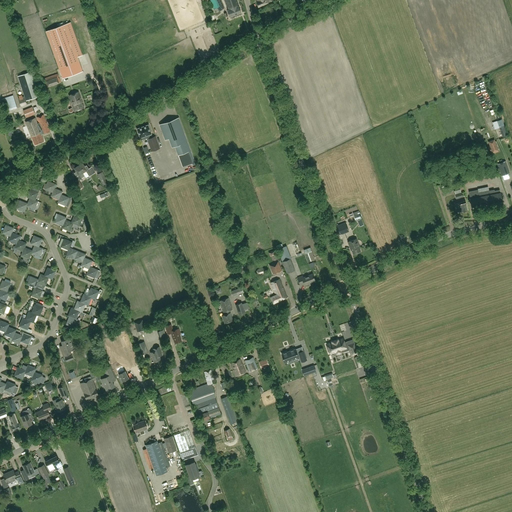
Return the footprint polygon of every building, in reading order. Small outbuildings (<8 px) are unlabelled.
[(209,0),(216,13),(224,9),(219,0),(209,0)] [(236,0),(224,0),(228,10),(227,10),(230,17),(241,13),(236,0)] [(70,22),(46,31),(59,69),(79,62),(77,57),(82,55),(70,22)] [(79,62),(59,69),(63,78),(83,71),(79,62)] [(31,72),(18,76),(26,101),(39,96),(31,72)] [(61,82),(58,73),(44,78),(47,87),(61,82)] [(79,91),(68,95),(74,112),(84,108),(81,99),(82,98),(79,91)] [(9,107),(5,109),(6,111),(18,107),(14,95),(6,98),(9,107)] [(27,105),(24,96),(18,99),(20,107),(27,105)] [(32,107),(23,111),(26,117),(35,114),(32,107)] [(35,118),(26,122),(35,145),(44,141),(41,135),(50,131),(43,115),(37,117),(41,129),(39,130),(35,118)] [(175,146),(183,167),(195,162),(178,118),(160,125),(165,140),(169,139),(172,147),(175,146)] [(141,137),(142,139),(151,136),(150,134),(151,134),(148,125),(137,129),(140,138),(141,137)] [(160,148),(155,137),(147,139),(152,151),(160,148)] [(488,142),(493,154),(499,152),(494,140),(488,142)] [(505,162),(497,164),(501,176),(509,173),(505,162)] [(79,165),(83,172),(86,171),(89,176),(95,172),(92,167),(89,169),(86,164),(84,165),(82,163),(82,164),(81,163),(80,163),(78,164),(78,165),(79,165)] [(83,172),(79,165),(74,168),(76,171),(74,172),(78,179),(81,177),(79,175),(83,172)] [(106,178),(105,178),(102,172),(97,174),(101,181),(103,186),(108,183),(106,178)] [(83,190),(82,187),(83,187),(78,179),(74,181),(78,187),(76,188),(79,193),(83,190)] [(48,181),(47,184),(45,183),(43,188),(45,189),(44,189),(52,192),(56,184),(48,181)] [(56,184),(52,192),(51,196),(59,200),(62,191),(54,188),(56,184)] [(30,189),(27,197),(38,202),(38,201),(35,200),(39,190),(32,187),(31,189),(30,189)] [(461,193),(460,190),(454,191),(455,195),(456,198),(462,197),(461,193)] [(469,192),(471,207),(502,201),(499,190),(494,191),(494,190),(478,193),(478,190),(469,192)] [(59,200),(58,203),(68,207),(70,202),(68,201),(69,198),(61,194),(62,191),(59,200)] [(27,204),(24,212),(27,206),(30,208),(34,209),(35,210),(38,202),(27,197),(30,198),(27,204)] [(20,200),(16,209),(24,212),(27,204),(20,200)] [(465,201),(456,204),(458,212),(461,211),(467,210),(466,205),(465,201)] [(54,218),(56,219),(55,222),(63,226),(65,220),(66,218),(56,213),(54,218)] [(75,214),(71,222),(71,223),(80,226),(83,218),(75,214)] [(65,220),(63,226),(62,228),(70,231),(71,228),(73,223),(80,226),(71,223),(71,222),(65,220)] [(345,223),(335,227),(338,235),(348,231),(345,223)] [(6,225),(2,233),(10,236),(11,236),(12,232),(12,233),(13,231),(14,228),(8,226),(6,225)] [(10,236),(9,240),(17,244),(18,240),(19,239),(20,236),(12,233),(12,232),(11,236),(10,236)] [(34,236),(30,244),(34,246),(39,247),(42,239),(34,236)] [(359,246),(356,238),(348,242),(350,248),(351,248),(354,254),(360,251),(358,246),(359,246)] [(66,256),(72,242),(64,239),(62,239),(59,246),(61,246),(61,247),(69,250),(66,256)] [(15,246),(15,248),(18,249),(23,251),(24,248),(25,248),(26,243),(18,240),(17,244),(16,244),(15,246)] [(72,242),(66,256),(74,259),(78,251),(70,248),(72,242)] [(32,251),(31,254),(32,254),(35,255),(39,257),(40,256),(43,249),(39,247),(34,246),(32,251)] [(315,260),(312,251),(310,247),(305,250),(306,254),(307,253),(311,262),(315,260)] [(23,251),(21,256),(29,259),(32,254),(31,254),(32,251),(25,248),(24,248),(23,251)] [(86,254),(78,251),(74,259),(82,262),(81,266),(86,254)] [(86,254),(81,266),(89,269),(86,275),(89,269),(90,267),(92,261),(84,258),(86,254)] [(286,260),(283,262),(285,268),(287,273),(294,270),(290,259),(286,260)] [(100,271),(98,270),(90,267),(92,261),(90,267),(89,269),(86,275),(95,278),(97,279),(100,272),(100,271)] [(269,265),(273,274),(282,271),(278,262),(269,265)] [(41,274),(52,279),(56,271),(47,268),(44,276),(41,274)] [(41,274),(38,280),(37,282),(37,283),(45,286),(49,278),(52,279),(41,274)] [(303,276),(297,278),(300,284),(304,283),(305,286),(308,284),(315,281),(312,274),(303,277),(303,276)] [(27,279),(29,279),(27,285),(34,287),(35,288),(37,283),(37,282),(38,280),(30,276),(29,276),(27,279)] [(276,295),(271,297),(273,303),(287,297),(279,279),(271,283),(276,295)] [(3,280),(0,286),(0,288),(1,289),(7,292),(9,293),(9,292),(8,292),(11,284),(3,280)] [(34,287),(31,295),(39,299),(41,294),(43,294),(44,292),(42,291),(35,288),(34,287)] [(0,289),(1,289),(0,291),(0,298),(1,298),(1,299),(2,299),(6,301),(9,293),(7,292),(1,289),(0,288),(0,289)] [(83,294),(88,296),(92,298),(96,299),(99,292),(99,291),(91,288),(88,296),(83,294)] [(242,288),(231,291),(232,296),(243,292),(242,288)] [(88,296),(83,294),(80,302),(77,301),(88,306),(91,298),(96,299),(92,298),(88,296)] [(226,314),(224,315),(222,316),(225,323),(232,320),(230,313),(229,311),(232,309),(229,298),(219,301),(223,313),(225,312),(226,314)] [(88,306),(77,301),(74,309),(71,308),(82,312),(85,304),(88,306)] [(247,302),(242,304),(241,303),(235,305),(239,315),(245,313),(244,310),(249,309),(247,302)] [(37,315),(40,316),(43,308),(35,304),(31,312),(29,311),(31,312),(37,315)] [(82,312),(71,308),(68,316),(77,320),(77,319),(76,319),(79,311),(80,312),(82,312)] [(31,312),(29,311),(25,319),(24,319),(23,318),(34,323),(37,315),(40,316),(37,315),(31,312)] [(77,320),(68,316),(69,316),(66,324),(68,325),(71,327),(74,328),(77,320)] [(34,323),(23,318),(19,326),(20,326),(27,329),(27,330),(31,322),(34,323)] [(134,322),(137,331),(146,329),(143,320),(134,322)] [(8,327),(9,324),(1,321),(0,322),(0,329),(4,332),(3,334),(4,335),(6,332),(8,327)] [(6,332),(4,335),(10,337),(9,341),(11,342),(11,341),(13,338),(15,333),(16,330),(8,327),(9,324),(8,327),(6,332)] [(171,333),(172,336),(173,339),(175,343),(181,341),(180,337),(179,334),(180,333),(179,329),(173,330),(171,324),(165,326),(168,334),(171,333)] [(13,338),(11,341),(19,344),(20,341),(23,336),(24,333),(22,336),(15,333),(16,330),(15,333),(13,338)] [(32,336),(24,333),(23,336),(20,341),(19,344),(20,341),(29,344),(31,339),(32,336)] [(125,356),(130,354),(124,333),(119,335),(125,356)] [(64,347),(61,348),(64,356),(71,354),(70,350),(74,349),(70,338),(61,341),(64,347)] [(328,346),(326,346),(328,352),(329,351),(330,353),(335,352),(336,354),(342,352),(341,350),(349,348),(350,350),(351,355),(357,353),(354,343),(348,345),(347,343),(345,344),(344,342),(343,338),(338,340),(337,339),(332,341),(332,342),(327,344),(328,346)] [(154,351),(150,353),(154,362),(160,360),(159,355),(161,354),(159,347),(153,349),(154,351)] [(298,357),(298,356),(299,356),(301,362),(306,360),(303,351),(297,353),(295,349),(281,354),(284,361),(285,362),(289,361),(293,359),(298,357)] [(245,361),(249,372),(257,368),(253,357),(245,361)] [(240,359),(230,363),(234,371),(233,371),(236,376),(245,373),(242,363),(241,363),(240,359)] [(26,371),(25,373),(32,376),(34,372),(36,368),(28,365),(26,371)] [(122,366),(116,369),(118,373),(121,378),(119,378),(121,381),(121,383),(125,381),(125,380),(129,378),(124,370),(122,366)] [(308,374),(313,372),(316,371),(314,366),(303,370),(305,375),(308,374)] [(25,373),(26,371),(17,367),(14,376),(22,379),(25,373)] [(107,377),(101,379),(106,390),(114,387),(112,382),(110,377),(113,375),(110,368),(104,371),(107,377)] [(210,418),(221,414),(213,392),(215,392),(212,383),(216,382),(212,369),(204,371),(205,376),(208,384),(188,391),(194,405),(195,404),(199,414),(201,421),(202,423),(209,421),(208,419),(210,418)] [(331,371),(321,375),(323,380),(335,376),(334,373),(332,373),(331,371)] [(34,372),(32,376),(31,380),(39,383),(40,382),(43,383),(46,377),(42,376),(42,375),(34,372)] [(81,380),(82,383),(80,383),(84,394),(86,400),(89,398),(90,400),(92,399),(91,398),(98,395),(96,389),(92,379),(91,376),(85,378),(81,380)] [(6,384),(4,390),(3,392),(10,395),(11,392),(12,393),(15,385),(7,381),(6,384)] [(53,388),(51,382),(45,384),(47,391),(53,388)] [(65,386),(58,388),(62,397),(68,394),(65,386)] [(221,399),(230,424),(238,422),(228,396),(221,399)] [(64,405),(62,399),(59,401),(58,399),(52,401),(56,409),(57,412),(58,412),(65,409),(66,409),(64,405)] [(41,411),(36,413),(39,420),(45,417),(45,418),(50,416),(48,411),(51,409),(48,403),(42,406),(44,409),(40,410),(41,411)] [(25,427),(32,424),(30,419),(34,418),(30,408),(23,411),(24,415),(21,416),(25,427)] [(15,413),(7,416),(11,426),(10,426),(12,432),(21,428),(19,423),(15,413)] [(140,423),(133,425),(136,433),(147,429),(144,421),(140,422),(140,423)] [(226,438),(227,438),(227,440),(233,438),(232,436),(229,428),(224,431),(226,438)] [(189,430),(182,432),(174,435),(180,452),(195,447),(189,430)] [(171,436),(164,439),(169,453),(176,450),(171,436)] [(157,441),(145,445),(156,476),(167,472),(166,467),(163,460),(157,442),(157,441)] [(223,444),(225,451),(234,448),(232,442),(223,444)] [(192,456),(190,449),(180,453),(182,460),(192,456)] [(53,457),(50,458),(54,467),(56,470),(58,469),(58,467),(62,465),(60,461),(59,462),(56,455),(55,456),(55,455),(52,456),(53,457)] [(45,461),(49,469),(53,468),(54,471),(56,470),(54,467),(50,458),(48,459),(45,460),(46,461),(45,461)] [(24,469),(20,471),(24,479),(25,480),(29,479),(27,475),(31,473),(32,477),(36,475),(34,471),(30,462),(23,466),(24,469)] [(194,462),(186,465),(191,478),(192,478),(193,479),(198,477),(197,476),(198,476),(197,472),(199,471),(197,467),(196,465),(195,465),(194,462)] [(48,476),(49,475),(44,465),(38,467),(44,478),(48,476)] [(8,484),(22,477),(19,471),(15,473),(13,470),(3,474),(5,478),(0,480),(4,488),(8,486),(8,484)] [(44,478),(42,479),(42,480),(45,485),(47,484),(51,481),(48,476),(44,478)]
